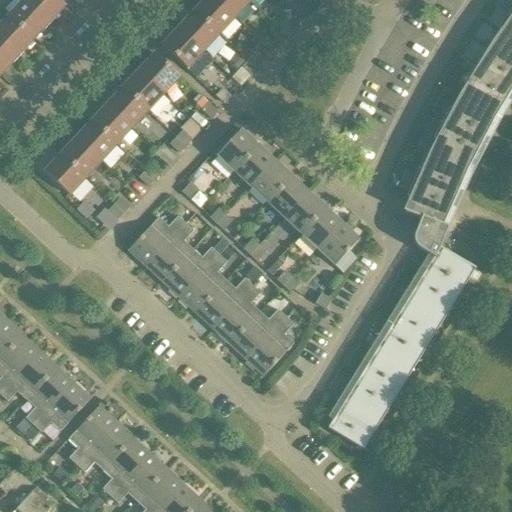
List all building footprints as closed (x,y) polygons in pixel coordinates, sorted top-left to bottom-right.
[(57,0),(23,0),(23,1),(49,24),(65,7),(57,0)] [(213,0),(205,0),(193,13),(219,36),(235,20),(213,0)] [(250,3),(247,0),(213,0),(235,20),(250,3)] [(312,11),(319,4),(315,0),(309,0),(305,4),(312,11)] [(49,24),(23,1),(8,18),(33,41),(49,24)] [(193,13),(178,29),(203,53),(219,36),(193,13)] [(8,18),(0,25),(0,41),(17,58),(33,41),(8,18)] [(405,213),(420,220),(413,238),(413,240),(413,241),(413,242),(413,244),(414,246),(415,247),(416,249),(417,250),(433,259),(327,430),(360,450),(472,269),(440,249),(448,229),(443,227),(445,221),(449,213),(460,188),(457,187),(464,172),(472,157),(474,158),(487,134),(485,133),(493,118),(502,103),(504,104),(511,90),(511,19),(493,45),(460,99),(430,155),(406,211),(405,213)] [(279,29),(287,38),(294,31),(285,23),(279,29)] [(203,53),(178,29),(162,47),(187,71),(203,53)] [(287,38),(279,29),(272,36),(281,44),(287,38)] [(17,58),(0,41),(0,73),(2,75),(17,58)] [(138,72),(164,96),(180,79),(154,55),(138,72)] [(247,63),(256,71),(263,64),(254,56),(247,63)] [(256,71),(247,63),(241,69),(250,78),(256,71)] [(138,72),(122,89),(148,113),(164,96),(138,72)] [(148,113),(122,89),(107,106),(132,129),(148,113)] [(225,105),(231,99),(222,90),(216,97),(225,105)] [(217,113),(208,105),(202,112),(211,120),(217,113)] [(132,129),(107,106),(91,122),(117,146),(132,129)] [(91,122),(76,139),(101,163),(117,146),(91,122)] [(234,173),(257,148),(240,132),(216,157),(234,173)] [(182,133),(176,139),(185,148),(191,141),(182,133)] [(101,163),(76,139),(60,156),(85,180),(101,163)] [(185,148),(176,139),(170,146),(179,154),(185,148)] [(274,163),(257,148),(234,173),(250,189),(274,163)] [(85,180),(60,156),(44,173),(69,197),(85,180)] [(274,163),(250,189),(267,204),(291,179),(274,163)] [(154,181),(160,174),(151,166),(145,173),(154,181)] [(154,181),(145,173),(139,179),(148,188),(154,181)] [(291,179),(267,204),(284,220),(308,195),(291,179)] [(190,185),(188,188),(182,194),(189,200),(197,191),(190,185)] [(308,195),(284,220),(301,236),(324,210),(308,195)] [(120,200),(114,206),(123,214),(129,208),(120,200)] [(123,214),(114,206),(108,213),(117,221),(123,214)] [(216,226),(225,216),(218,210),(209,220),(216,226)] [(341,226),(324,210),(301,236),(317,251),(341,226)] [(225,216),(216,226),(223,233),(232,223),(225,216)] [(145,268),(185,225),(184,225),(179,219),(177,218),(168,228),(158,219),(128,252),(145,268)] [(193,233),(185,225),(145,268),(162,284),(192,251),(184,243),(193,233)] [(358,242),(341,226),(317,251),(335,267),(358,242)] [(221,238),(211,249),(218,256),(228,245),(221,238)] [(250,257),(259,247),(252,241),(243,250),(250,257)] [(266,254),(259,247),(250,257),(257,263),(266,254)] [(201,259),(192,251),(162,284),(179,299),(218,256),(211,249),(201,259)] [(224,262),(232,254),(226,249),(218,256),(224,262)] [(355,259),(348,253),(335,267),(342,274),(355,259)] [(218,256),(179,299),(195,315),(226,282),(217,274),(226,264),(218,256)] [(255,267),(247,277),(254,283),(262,274),(255,267)] [(283,288),(292,279),(285,273),(277,282),(283,288)] [(292,279),(283,288),(290,294),(298,285),(292,279)] [(226,282),(195,315),(212,330),(252,288),(244,280),(235,290),(226,282)] [(252,288),(212,330),(229,346),(259,313),(250,305),(260,295),(252,288)] [(325,311),(331,301),(321,295),(315,305),(325,311)] [(259,313),(229,346),(246,362),(286,319),(277,311),(268,322),(259,313)] [(293,326),(286,319),(246,362),(263,378),(293,345),(284,336),(293,326)] [(0,361),(22,338),(5,322),(0,327),(0,361)] [(22,338),(0,361),(0,377),(1,379),(0,379),(0,395),(39,353),(22,338)] [(39,353),(0,395),(0,396),(7,404),(17,393),(26,402),(56,369),(39,353)] [(56,369),(26,402),(35,410),(25,420),(27,421),(33,427),(73,385),(56,369)] [(73,385),(33,427),(41,435),(50,424),(60,433),(90,401),(73,385)] [(76,467),(116,424),(98,408),(68,441),(78,450),(68,460),(76,467)] [(24,437),(25,436),(33,428),(33,427),(27,421),(25,420),(16,429),(24,437)] [(116,424),(76,467),(84,475),(94,465),(102,472),(132,440),(116,424)] [(33,428),(25,436),(32,443),(40,435),(33,428)] [(132,440),(102,472),(111,481),(102,491),(110,498),(149,455),(132,440)] [(166,471),(149,455),(110,498),(118,506),(127,495),(136,503),(166,471)] [(58,484),(68,474),(59,466),(49,476),(58,484)] [(166,471),(136,503),(145,511),(144,511),(159,511),(183,486),(166,471)] [(14,511),(49,511),(54,506),(18,473),(12,473),(1,485),(9,492),(16,492),(22,497),(22,504),(14,511)] [(77,499),(84,490),(77,484),(69,492),(77,499)] [(190,511),(200,502),(183,486),(159,511),(190,511)] [(90,511),(94,511),(103,503),(95,496),(85,507),(90,511)] [(210,511),(200,502),(190,511),(210,511)]
